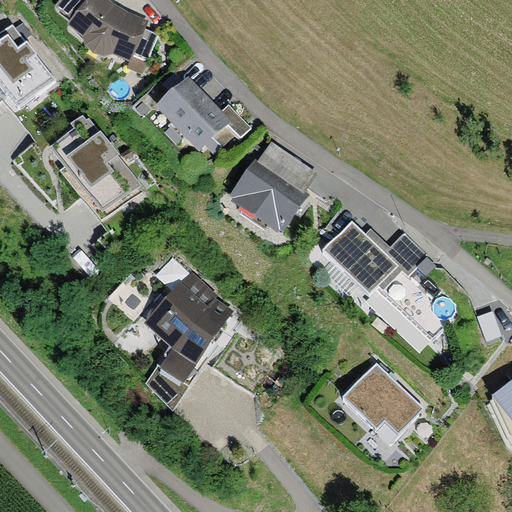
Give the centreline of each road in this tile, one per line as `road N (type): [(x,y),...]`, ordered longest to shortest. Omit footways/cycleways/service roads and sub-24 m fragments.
road 1 (residential): [(442,240),(291,135),(161,0)]
road 2 (primary): [(0,349),(108,465)]
road 3 (residential): [(0,165),(91,259)]
road 4 (residential): [(108,465),(138,457),(211,511)]
